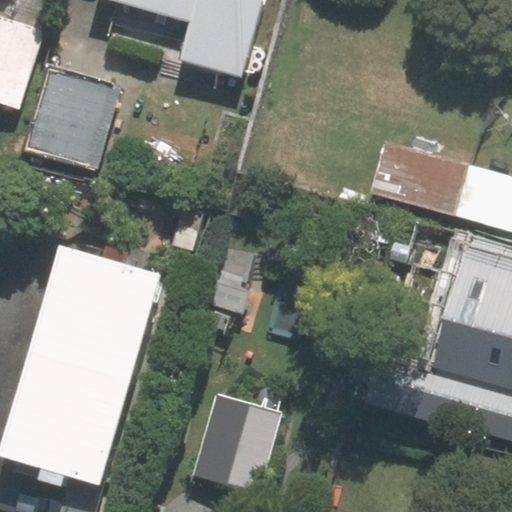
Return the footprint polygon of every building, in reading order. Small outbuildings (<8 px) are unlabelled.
[(120,0),(202,23),(193,59),(252,76),(273,0),(120,0)] [(0,17),(0,100),(28,109),(50,31),(0,17)] [(130,87),(56,66),(31,155),(106,175),(130,87)] [(511,175),(394,142),(380,192),(511,229),(511,175)] [(213,211),(185,203),(172,246),(202,254),(213,211)] [(511,248),(493,243),(483,280),(511,287),(511,348),(510,356),(511,356),(511,248)] [(120,486),(179,274),(76,246),(17,458),(101,482),(96,496),(75,491),(69,511),(107,511),(115,485),(120,486)] [(387,359),(376,402),(437,420),(450,377),(387,359)] [(290,424),(224,403),(200,479),(267,500),(290,424)]
